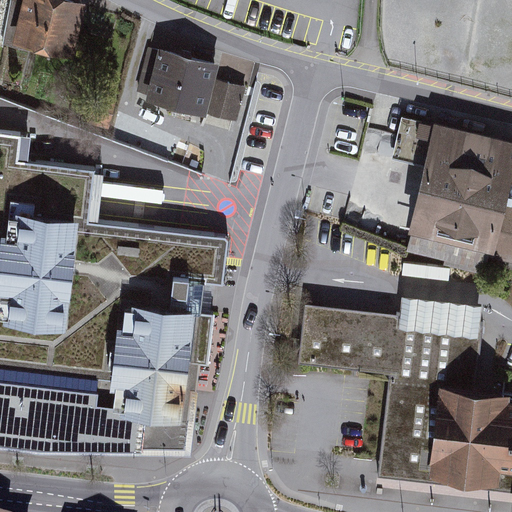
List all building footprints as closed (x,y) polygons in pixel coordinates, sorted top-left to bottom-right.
[(91,3),(76,0),(24,0),(16,39),(78,55),(91,3)] [(259,79),(155,46),(138,100),(241,132),(259,79)] [(511,138),(449,120),(417,244),(498,267),(500,257),(511,259),(511,138)] [(0,450),(43,455),(194,453),(217,238),(94,226),(100,170),(28,163),(31,140),(0,136),(0,450)] [(311,358),(401,371),(390,475),(511,492),(511,393),(483,390),(493,302),(411,295),(409,312),(317,303),(311,358)]
